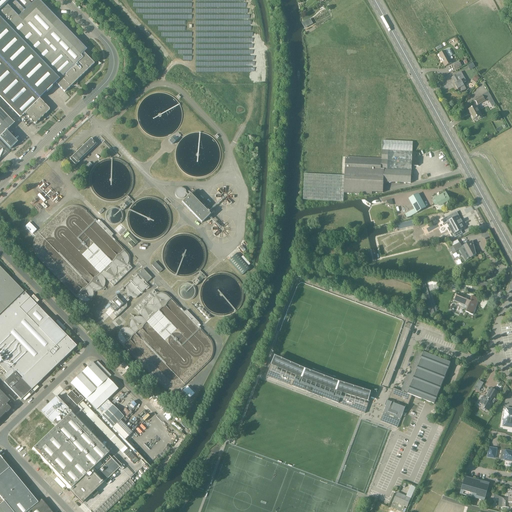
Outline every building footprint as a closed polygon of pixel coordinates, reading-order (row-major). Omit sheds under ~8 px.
[(0,0),(0,57),(40,99),(40,98),(49,90),(55,84),(64,93),(72,85),(77,86),(77,81),(88,70),(94,64),(84,53),(87,50),(38,0),(36,0),(32,4),(27,0),(0,0)] [(434,47),(458,33),(441,7),(419,19),(434,47)] [(310,19),(302,23),(303,24),(305,28),(313,24),(310,19)] [(452,63),(449,57),(452,56),(452,55),(449,50),(448,49),(439,54),(445,66),(452,63)] [(0,96),(15,112),(14,114),(16,117),(18,115),(20,117),(20,118),(23,115),(25,114),(34,124),(36,124),(48,112),(49,111),(50,110),(50,109),(40,99),(0,57),(0,96)] [(458,61),(453,64),(456,70),(461,66),(458,61)] [(457,74),(452,77),(453,80),(454,79),(456,82),(454,83),(458,89),(461,87),(462,91),(466,89),(457,74)] [(482,96),(475,100),(478,105),(485,101),(482,96)] [(476,105),(469,110),(474,119),(477,117),(478,119),(482,117),(476,105)] [(0,138),(10,149),(17,142),(6,131),(10,128),(14,123),(0,108),(0,138)] [(178,133),(169,142),(172,145),(181,136),(178,133)] [(70,159),(76,165),(82,160),(81,159),(89,152),(97,145),(91,139),(89,141),(78,151),(76,153),(70,159)] [(305,166),(303,199),(343,201),(344,193),(372,194),(372,192),(383,193),(384,182),(411,183),(412,152),(412,149),(413,142),(382,140),(381,158),(346,156),(345,168),(305,166)] [(194,191),(182,203),(201,223),(214,211),(194,191)] [(446,193),(435,199),(436,200),(433,202),(435,205),(438,204),(439,206),(442,205),(444,207),(449,205),(447,202),(450,200),(446,193)] [(418,194),(409,199),(414,209),(411,211),(412,215),(426,208),(418,194)] [(120,207),(120,208),(123,211),(133,201),(129,197),(120,206),(120,207)] [(454,237),(456,236),(457,237),(462,234),(461,231),(465,228),(462,222),(461,223),(457,217),(458,216),(456,212),(442,220),(444,224),(447,222),(454,237)] [(101,221),(99,224),(112,237),(113,235),(101,221)] [(29,222),(25,226),(32,234),(37,230),(29,222)] [(407,222),(397,224),(398,230),(408,228),(407,222)] [(476,255),(473,244),(472,241),(464,245),(471,258),(476,255)] [(462,248),(460,243),(459,243),(453,246),(456,251),(462,248)] [(237,253),(229,260),(242,276),(250,268),(237,253)] [(243,256),(241,257),(248,266),(250,264),(243,256)] [(163,270),(155,262),(152,265),(159,273),(163,270)] [(109,279),(106,279),(114,286),(132,269),(129,263),(127,266),(125,267),(122,268),(119,268),(116,266),(117,269),(117,272),(116,275),(115,277),(112,279),(109,279)] [(0,314),(24,291),(0,266),(0,314)] [(143,269),(138,274),(147,283),(152,278),(143,269)] [(192,282),(192,283),(195,286),(206,277),(202,273),(193,282),(192,282)] [(424,281),(420,280),(424,295),(425,297),(426,302),(428,308),(430,315),(434,314),(428,294),(424,281)] [(437,282),(428,281),(431,291),(439,289),(437,282)] [(155,296),(158,294),(154,291),(135,309),(142,316),(141,313),(142,310),(144,308),(146,306),(149,305),(152,306),(155,307),(154,305),(153,302),(153,299),(155,296)] [(77,346),(25,292),(0,316),(0,357),(3,361),(0,363),(0,365),(7,373),(4,375),(8,379),(4,382),(21,400),(42,380),(77,346)] [(470,299),(457,294),(454,301),(458,303),(458,302),(467,306),(465,311),(473,315),(475,308),(474,307),(477,298),(471,296),(470,299)] [(116,295),(109,301),(112,304),(112,305),(113,305),(110,309),(114,313),(110,317),(113,321),(124,310),(125,309),(127,307),(127,303),(125,301),(123,303),(120,300),(116,295)] [(187,311),(185,313),(197,326),(200,324),(187,311)] [(435,404),(451,363),(418,350),(409,373),(407,372),(406,375),(407,375),(405,378),(401,390),(414,395),(413,396),(435,404)] [(269,367),(266,376),(308,392),(323,398),(365,413),(369,401),(370,396),(371,393),(339,383),(324,377),(323,382),(318,381),(320,376),(305,370),(275,357),(272,364),(271,364),(269,367)] [(111,376),(97,362),(95,364),(92,362),(71,383),(86,399),(111,376)] [(86,399),(102,416),(113,405),(107,400),(118,389),(108,378),(86,399)] [(187,386),(183,390),(190,398),(194,393),(187,386)] [(401,418),(403,419),(408,406),(412,395),(413,396),(413,395),(401,390),(401,391),(393,388),(380,421),(397,428),(401,418)] [(495,399),(499,392),(491,388),(488,395),(486,398),(483,396),(479,403),(486,407),(484,409),(488,411),(492,403),(490,402),(493,398),(495,399)] [(67,396),(77,406),(84,400),(74,389),(72,392),(67,396)] [(0,418),(10,409),(6,404),(10,401),(0,390),(0,418)] [(32,450),(70,490),(82,503),(103,483),(91,470),(109,452),(106,449),(57,397),(41,412),(56,427),(32,450)] [(124,417),(113,405),(102,416),(113,428),(124,417)] [(505,409),(503,420),(504,420),(503,425),(509,425),(508,427),(511,427),(511,411),(511,409),(506,408),(506,409),(505,409)] [(124,417),(113,428),(125,440),(132,433),(123,424),(127,420),(124,417)] [(495,458),(496,449),(489,448),(488,457),(495,458)] [(0,511),(26,511),(38,503),(36,500),(2,459),(3,459),(0,455),(0,496),(4,501),(0,504),(0,511)] [(108,478),(122,465),(113,457),(96,473),(107,484),(111,481),(108,478)] [(484,501),(489,483),(465,476),(460,494),(484,501)] [(407,507),(412,496),(415,487),(411,485),(406,496),(397,492),(390,507),(401,511),(402,511),(405,506),(407,507)] [(511,506),(511,498),(509,499),(503,498),(503,507),(508,507),(508,506),(511,506)] [(51,511),(42,500),(40,501),(38,503),(26,511),(51,511)]
